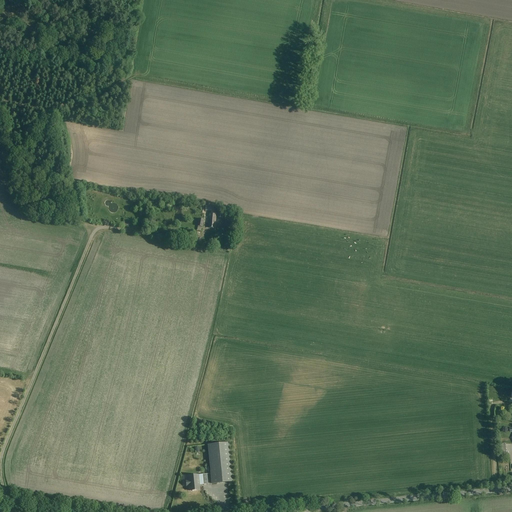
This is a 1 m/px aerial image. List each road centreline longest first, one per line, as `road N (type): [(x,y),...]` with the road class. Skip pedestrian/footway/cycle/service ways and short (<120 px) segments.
road 1 (track): [(0,463),(95,229),(193,242)]
road 2 (tertiary): [(511,488),(279,511)]
